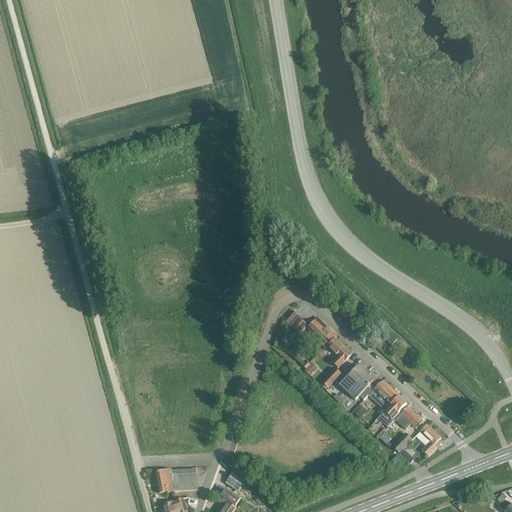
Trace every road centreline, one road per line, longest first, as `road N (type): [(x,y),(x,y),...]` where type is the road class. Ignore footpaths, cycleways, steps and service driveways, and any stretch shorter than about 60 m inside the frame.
road 1 (unclassified): [(511,387),(475,333),(339,244),(319,214),(296,165),(270,0)]
road 2 (unclassified): [(136,462),(9,0)]
road 3 (residential): [(218,459),(229,448),(269,316),(286,297),(313,303),(450,434)]
road 4 (secondary): [(361,511),(475,466)]
